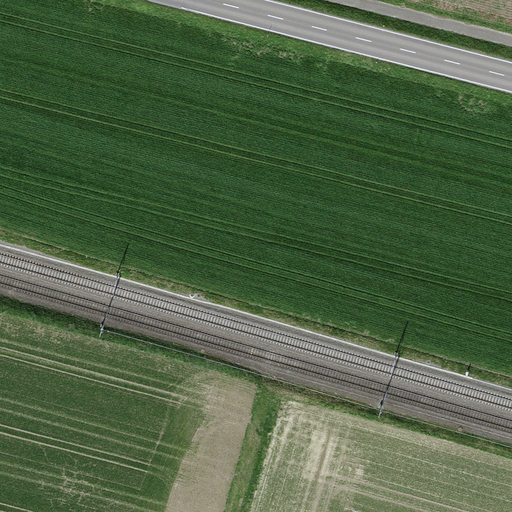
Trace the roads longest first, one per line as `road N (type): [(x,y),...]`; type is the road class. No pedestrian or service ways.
road 1 (primary): [(209,0),(511,77)]
road 2 (track): [(343,0),(511,41)]
road 3 (track): [(231,511),(265,392)]
